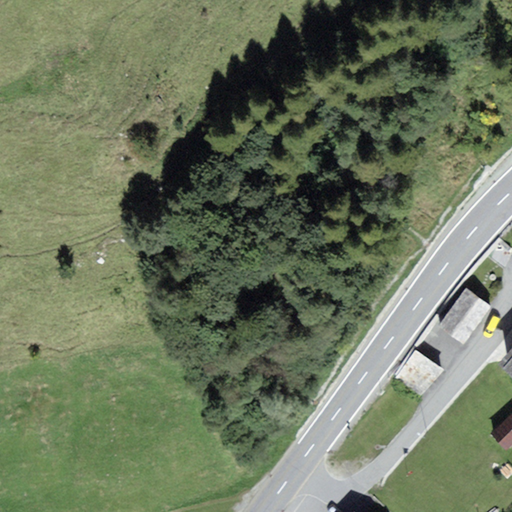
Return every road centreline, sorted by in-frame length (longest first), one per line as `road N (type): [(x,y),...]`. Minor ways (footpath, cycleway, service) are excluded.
road 1 (primary): [(297,468),(441,271),(511,190)]
road 2 (residential): [(297,468),(330,490),(356,487),(511,304)]
